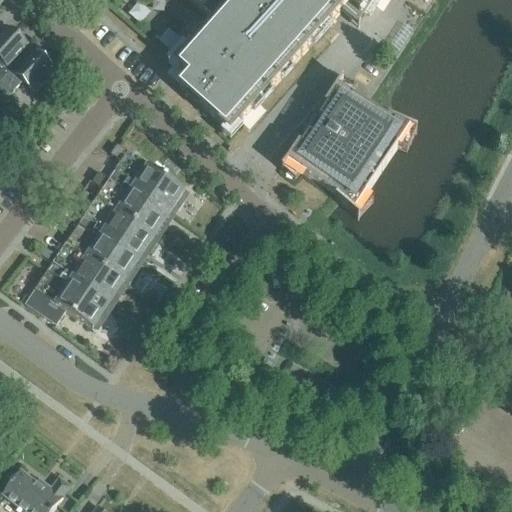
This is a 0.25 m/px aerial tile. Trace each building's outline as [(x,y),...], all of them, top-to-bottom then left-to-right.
[(355,0),(371,11),(378,0),(186,0),(212,23),(172,68),(192,85),(185,93),(201,108),(198,111),(229,139),(352,0),(355,0)] [(0,81),(10,72),(6,68),(26,47),(9,31),(0,41),(0,81)] [(14,77),(9,73),(10,72),(0,81),(0,90),(1,91),(7,97),(20,83),(29,92),(30,91),(35,96),(52,78),(47,73),(50,70),(34,55),(14,77)] [(297,148),(280,174),(282,175),(286,168),(336,201),(335,203),(357,224),(358,223),(358,222),(373,206),(365,199),(396,152),(406,156),(415,137),(416,135),(388,122),(387,124),(352,101),(356,92),(342,85),(341,84),(323,109),(325,111),(319,120),(317,119),(304,139),(306,140),(299,150),(297,148)] [(120,151),(130,158),(135,151),(125,145),(120,151)] [(111,156),(112,157),(122,164),(112,179),(169,218),(185,195),(130,158),(120,151),(116,148),(111,156)] [(104,191),(97,202),(154,241),(169,218),(112,179),(110,182),(99,175),(93,184),(104,191)] [(82,191),(78,197),(85,202),(89,196),(83,192),(82,191)] [(97,228),(94,233),(138,264),(154,241),(97,202),(84,220),(97,228)] [(57,225),(66,231),(71,223),(62,217),(57,225)] [(138,264),(94,233),(91,237),(79,229),(53,267),(48,275),(26,307),(57,328),(66,315),(91,333),(138,264)] [(45,250),(40,258),(47,263),(52,255),(45,250)] [(54,511),(61,503),(60,502),(68,491),(58,483),(50,494),(37,484),(34,487),(18,475),(1,498),(19,511),(54,511)]
